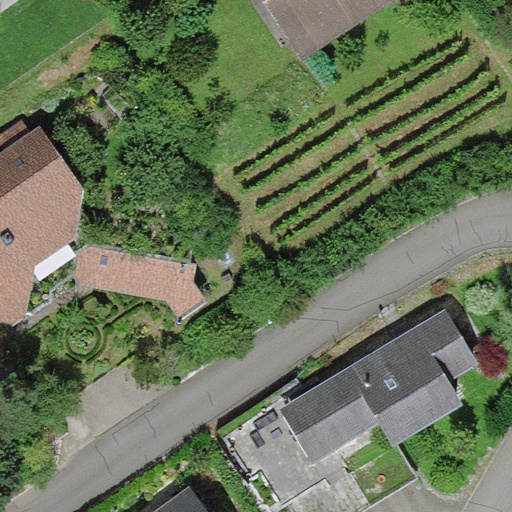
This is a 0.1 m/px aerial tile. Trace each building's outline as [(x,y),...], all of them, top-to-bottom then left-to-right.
[(402,3),(399,0),(267,0),(306,62),(402,3)] [(28,129),(0,147),(0,309),(13,301),(18,267),(12,258),(58,227),(66,185),(28,129)] [(13,301),(0,309),(0,324),(5,330),(74,282),(84,240),(58,227),(12,258),(18,267),(13,301)] [(84,240),(74,282),(172,305),(182,264),(84,240)] [(446,308),(284,405),(316,458),(385,416),(402,444),(464,407),(448,379),(478,360),(446,308)] [(200,511),(186,489),(145,511),(200,511)]
